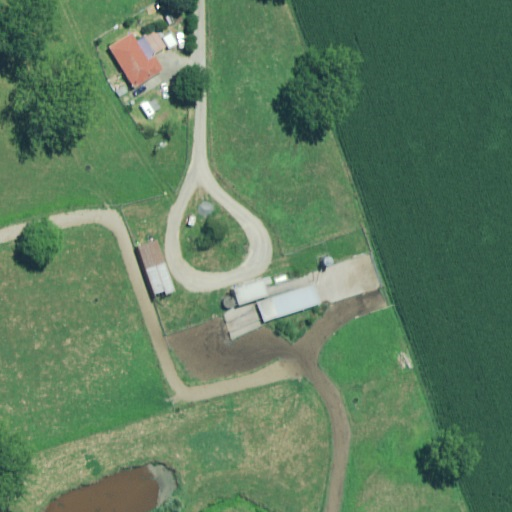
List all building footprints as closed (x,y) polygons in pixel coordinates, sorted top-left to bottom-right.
[(165,38),(158,28),(135,43),(130,35),(108,48),(134,89),(162,71),(153,56),(177,41),(172,34),(165,38)] [(130,90),(122,77),(113,82),(121,96),(130,90)] [(173,294),(156,241),(137,247),(154,300),(173,294)] [(272,284),(270,278),(231,291),(237,306),(267,296),(263,287),(272,284)] [(320,304),(313,286),(257,305),(263,323),(320,304)]
